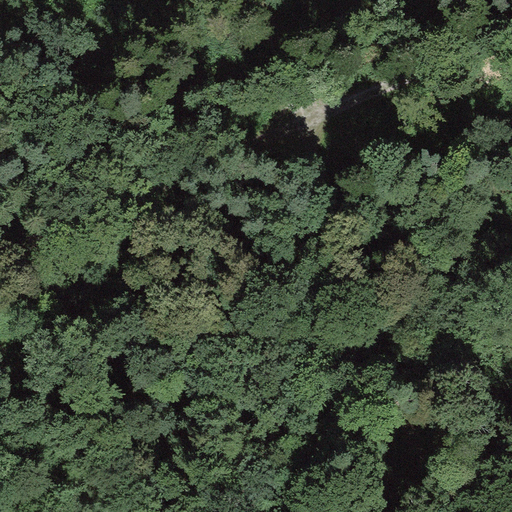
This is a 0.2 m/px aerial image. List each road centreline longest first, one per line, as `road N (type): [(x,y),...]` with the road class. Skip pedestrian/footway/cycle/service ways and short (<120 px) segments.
road 1 (track): [(511,40),(0,265)]
road 2 (track): [(423,511),(267,0)]
